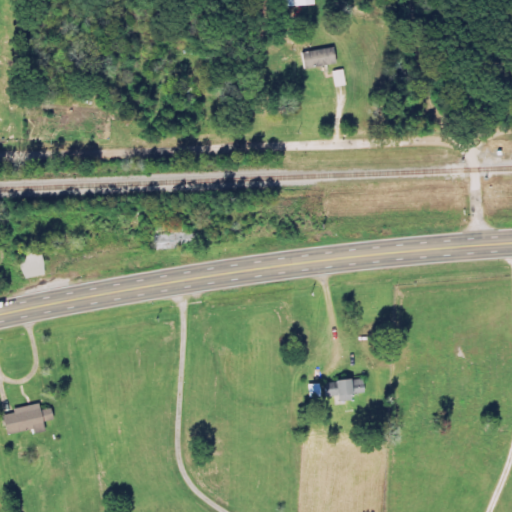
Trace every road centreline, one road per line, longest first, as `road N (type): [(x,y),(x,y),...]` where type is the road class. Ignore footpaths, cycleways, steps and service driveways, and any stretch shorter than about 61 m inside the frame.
road 1 (trunk): [(511,242),(284,265),(0,314)]
road 2 (residential): [(471,135),(0,156)]
